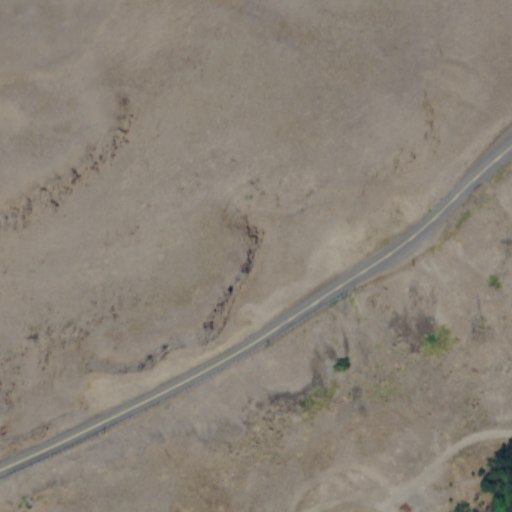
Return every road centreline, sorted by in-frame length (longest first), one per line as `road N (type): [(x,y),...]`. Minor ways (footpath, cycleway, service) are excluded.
road 1 (tertiary): [(0,463),(181,379),(393,243),(511,138)]
road 2 (track): [(394,511),(459,441),(488,430)]
